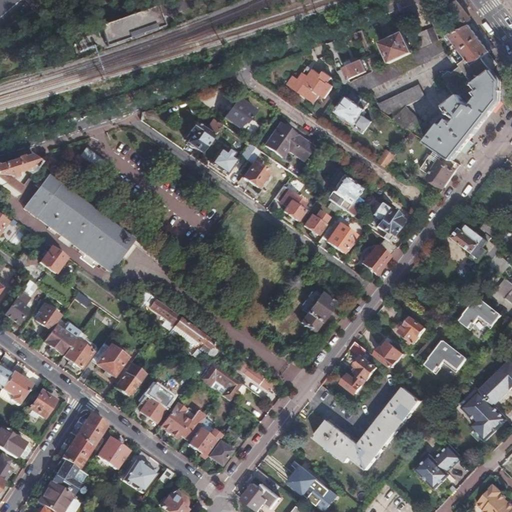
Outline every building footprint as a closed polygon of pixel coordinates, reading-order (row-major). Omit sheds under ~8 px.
[(463,30),(471,26),(469,22),(471,19),(458,2),(443,13),(446,17),(450,14),(463,30)] [(165,15),(162,5),(103,27),(107,46),(168,23),(165,15)] [(440,15),(431,19),(435,29),(435,32),(445,28),(440,15)] [(474,65),(485,58),(492,52),(491,52),(495,48),(481,30),(477,33),(471,26),(463,30),(442,40),(445,45),(453,41),(469,61),(474,65)] [(422,49),(439,41),(435,32),(435,29),(417,37),(422,49)] [(379,43),(389,65),(413,54),(403,32),(379,43)] [(350,83),(343,86),(357,96),(448,53),(441,40),(439,41),(422,49),(413,54),(389,65),(378,69),(371,73),(366,75),(350,83)] [(374,58),(367,61),(371,73),(378,69),(374,58)] [(495,71),(485,58),(474,65),(469,61),(461,67),(474,87),(495,71)] [(361,62),(337,71),(343,86),(350,83),(366,75),(361,62)] [(459,98),(474,87),(461,67),(455,72),(452,71),(444,77),(459,98)] [(315,93),(319,95),(324,99),(333,85),(327,82),(331,76),(324,71),(321,75),(314,69),(309,76),(303,72),(299,79),(293,76),(287,85),(310,101),(315,93)] [(503,83),(495,71),(474,87),(459,98),(447,106),(451,115),(459,121),(455,126),(448,122),(444,127),(442,126),(428,144),(444,155),(454,162),(502,102),(503,83)] [(380,111),(412,133),(419,122),(400,108),(427,95),(421,83),(377,104),(380,111)] [(219,110),(219,92),(198,92),(198,101),(210,101),(210,110),(219,110)] [(314,103),(319,95),(315,93),(310,101),(314,103)] [(256,111),(237,98),(223,117),(239,128),(243,122),(247,124),(256,111)] [(355,126),(370,104),(362,99),(358,105),(347,98),(336,113),(355,126)] [(365,116),(358,130),(367,135),(375,121),(365,116)] [(187,142),(202,153),(222,125),(213,119),(206,128),(196,121),(189,130),(194,133),(187,142)] [(417,136),(417,137),(429,128),(425,122),(412,133),(417,136)] [(278,124),(264,146),(281,158),(286,150),(302,161),(311,147),(278,124)] [(412,133),(408,138),(413,141),(417,136),(412,133)] [(240,156),(251,164),(260,152),(259,152),(254,148),(251,146),(249,144),(240,156)] [(225,151),(220,148),(209,164),(227,176),(238,160),(233,157),(236,153),(228,147),(225,151)] [(92,166),(98,158),(86,148),(79,156),(92,166)] [(377,163),(386,169),(395,156),(387,150),(377,163)] [(445,188),(461,166),(454,162),(444,155),(440,162),(431,156),(421,169),(430,175),(429,177),(445,188)] [(31,175),(39,164),(29,157),(6,164),(0,165),(0,186),(15,198),(20,191),(13,185),(10,189),(7,186),(13,180),(14,182),(22,179),(21,175),(26,172),(31,175)] [(253,165),(243,178),(258,189),(268,176),(253,165)] [(370,192),(378,181),(370,176),(363,187),(370,192)] [(344,211),(352,217),(356,210),(350,205),(360,191),(341,177),(326,199),(339,208),(344,211)] [(293,179),(287,185),(295,194),(302,188),(293,179)] [(61,185),(36,217),(110,273),(135,241),(61,185)] [(283,211),(301,224),(307,214),(301,210),(306,203),(282,186),(274,198),(286,207),(283,211)] [(377,235),(384,240),(389,244),(405,222),(399,219),(400,217),(382,204),(372,217),(380,223),(376,229),(380,231),(377,235)] [(0,235),(12,219),(0,209),(0,235)] [(304,226),(317,236),(324,226),(323,226),(328,219),(319,212),(314,219),(310,217),(304,226)] [(457,226),(459,227),(462,230),(466,225),(461,221),(457,226)] [(492,227),(499,232),(503,227),(496,222),(492,227)] [(492,261),(498,253),(503,247),(496,242),(493,240),(494,238),(499,232),(492,227),(487,223),(482,229),(490,235),(486,239),(467,224),(466,225),(462,230),(459,227),(452,236),(469,249),(466,252),(476,260),(485,249),(488,252),(486,255),(492,261)] [(334,225),(324,239),(327,241),(326,242),(343,254),(355,237),(338,225),(337,227),(334,225)] [(32,253),(42,240),(36,236),(27,249),(32,253)] [(382,265),(395,248),(389,244),(384,240),(377,249),(374,247),(361,264),(374,274),(382,265)] [(56,275),(67,258),(51,247),(39,263),(56,275)] [(489,264),(502,275),(511,264),(498,253),(492,261),(489,264)] [(496,291),(507,299),(511,292),(511,281),(507,278),(496,291)] [(23,304),(36,286),(28,280),(4,314),(18,324),(28,310),(23,307),(24,304),(23,304)] [(88,299),(79,292),(75,299),(84,306),(88,299)] [(322,295),(301,323),(314,333),(335,304),(322,295)] [(462,319),(474,328),(483,315),(496,325),(504,314),(480,295),(472,306),(473,306),(462,319)] [(207,352),(215,342),(180,317),(156,300),(150,308),(174,326),(201,345),(200,347),(207,352)] [(35,321),(49,331),(61,316),(44,304),(39,311),(41,312),(35,321)] [(505,332),(511,324),(511,317),(510,316),(500,328),(505,332)] [(400,332),(415,343),(427,329),(412,317),(407,323),(404,321),(399,326),(402,329),(400,332)] [(65,350),(67,351),(71,345),(75,339),(56,325),(52,330),(43,342),(61,355),(65,350)] [(66,352),(63,356),(81,369),(93,352),(80,343),(86,335),(81,332),(75,339),(71,345),(67,351),(66,352)] [(367,351),(356,341),(351,347),(362,357),(356,364),(360,367),(357,371),(359,373),(355,378),(363,385),(378,367),(370,361),(363,356),(367,351)] [(425,366),(436,375),(447,362),(459,371),(467,361),(443,342),(435,353),(436,353),(425,366)] [(104,343),(91,361),(113,376),(126,358),(104,343)] [(378,355),(393,368),(404,354),(390,343),(386,349),(384,348),(378,355)] [(370,361),(374,356),(367,351),(363,356),(370,361)] [(511,359),(481,390),(478,387),(463,401),(480,419),(473,425),(488,440),(510,420),(496,406),(511,390),(511,359)] [(228,400),(240,383),(221,368),(211,361),(205,370),(198,379),(209,386),(213,381),(226,389),(221,395),(228,400)] [(0,388),(11,372),(0,364),(0,388)] [(131,365),(114,389),(127,398),(144,375),(131,365)] [(264,378),(249,367),(244,374),(259,385),(264,378)] [(12,370),(11,372),(0,388),(0,397),(8,402),(9,400),(18,405),(32,384),(12,370)] [(195,376),(187,370),(179,381),(188,388),(195,376)] [(352,458),(368,470),(422,402),(406,389),(361,446),(329,421),(316,437),(348,463),(352,458)] [(39,391),(28,408),(43,418),(54,401),(39,391)] [(149,398),(139,412),(155,423),(165,409),(149,398)] [(171,410),(159,427),(176,439),(179,435),(188,441),(200,425),(192,419),(189,423),(171,410)] [(99,435),(106,425),(90,414),(83,425),(99,435)] [(92,446),(99,435),(83,425),(76,435),(92,446)] [(0,427),(0,449),(9,455),(19,439),(0,427)] [(189,445),(206,457),(223,434),(225,432),(218,427),(212,434),(202,427),(189,445)] [(225,432),(223,434),(233,442),(237,437),(226,430),(225,432)] [(69,446),(85,457),(92,446),(76,435),(72,442),(69,440),(66,444),(69,446)] [(108,440),(96,457),(115,470),(127,453),(108,440)] [(220,442),(208,457),(221,466),(232,451),(220,442)] [(465,456),(450,442),(436,456),(432,452),(417,467),(437,488),(452,473),(450,471),(465,456)] [(61,458),(77,469),(85,457),(69,446),(66,444),(63,449),(66,451),(61,458)] [(0,455),(0,479),(3,481),(5,477),(6,477),(11,469),(7,466),(10,461),(0,455)] [(77,469),(61,458),(53,471),(56,473),(51,480),(55,483),(71,493),(74,495),(77,490),(83,480),(87,475),(83,472),(77,469)] [(152,471),(137,460),(121,484),(136,495),(152,471)] [(302,466),(289,483),(325,511),(338,495),(302,466)] [(168,480),(173,473),(167,469),(162,476),(168,480)] [(43,493),(37,502),(53,511),(62,511),(74,495),(55,483),(51,480),(46,489),(48,490),(45,495),(43,493)] [(255,484),(243,499),(254,507),(258,510),(264,503),(266,500),(262,497),(265,493),(255,484)] [(503,494),(495,487),(479,504),(485,511),(511,511),(511,503),(510,504),(506,500),(507,499),(502,495),(503,494)] [(162,507),(168,511),(184,511),(186,511),(183,509),(183,508),(184,508),(184,507),(185,506),(185,505),(185,504),(185,503),(185,502),(184,501),(184,500),(183,499),(173,492),(162,507)] [(287,511),(293,511),(302,502),(288,492),(278,505),(287,511)] [(138,508),(142,503),(126,493),(122,498),(138,508)] [(306,511),(309,509),(302,502),(293,511),(306,511)] [(264,503),(258,510),(260,511),(263,511),(268,506),(264,503)]
